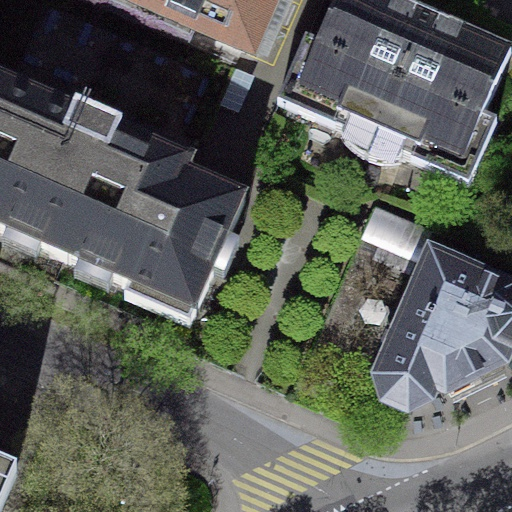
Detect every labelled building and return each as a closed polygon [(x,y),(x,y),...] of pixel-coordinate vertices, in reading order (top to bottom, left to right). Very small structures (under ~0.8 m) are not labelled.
[(122,0),(249,55),(272,0),(122,0)] [(429,18),(386,0),(338,0),(318,47),(305,41),(277,106),(335,131),(336,130),(344,134),(342,139),(347,146),(353,152),(359,157),(367,161),(375,164),(383,166),(392,166),(400,165),(402,159),(411,163),(410,164),(469,189),(497,124),(483,118),(511,54),(429,18)] [(0,235),(129,291),(124,302),(190,331),(246,202),(189,177),(194,165),(0,79),(0,235)] [(511,294),(432,259),(379,381),(385,403),(407,413),(427,403),(433,389),(444,394),(473,380),(502,366),(508,353),(511,354),(511,294)] [(0,511),(1,511),(16,480),(0,472),(0,511)]
